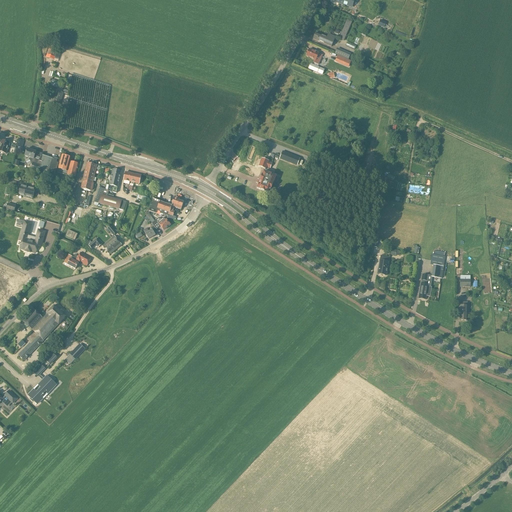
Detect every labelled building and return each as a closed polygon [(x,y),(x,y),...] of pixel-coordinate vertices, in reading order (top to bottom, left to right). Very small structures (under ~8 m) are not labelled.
[(340,0),(339,4),(353,8),(355,0),(340,0)] [(347,20),(339,39),(344,41),(352,22),(347,20)] [(380,20),(378,25),(384,28),(386,22),(380,20)] [(316,33),(313,39),(331,46),(335,37),(328,34),(327,37),(316,33)] [(46,57),(54,60),(59,48),(50,45),(46,57)] [(338,56),(348,60),(348,59),(352,61),(354,56),(350,55),(350,54),(335,47),(332,53),(338,55),(338,56)] [(309,49),(306,56),(315,60),(314,62),(318,64),(322,55),(309,49)] [(349,67),(351,61),(348,60),(338,56),(335,61),(349,67)] [(308,69),(322,75),(325,70),(311,64),(308,69)] [(52,79),(50,86),(58,88),(60,82),(52,79)] [(48,93),(45,101),(53,103),(52,104),(59,106),(63,93),(62,92),(62,91),(58,90),(58,91),(57,91),(55,96),(48,93)] [(3,140),(0,147),(0,151),(6,154),(9,142),(3,140)] [(36,170),(46,174),(54,177),(56,170),(58,163),(56,162),(57,158),(58,159),(41,153),(39,156),(35,155),(36,151),(27,148),(25,156),(30,158),(30,159),(31,163),(32,163),(31,169),(36,170)] [(297,164),(300,158),(283,151),(280,157),(297,164)] [(58,173),(66,175),(71,157),(62,155),(58,169),(59,169),(58,173)] [(262,158),(259,167),(266,169),(267,167),(270,168),(272,164),(269,162),(269,161),(262,158)] [(71,162),(67,175),(76,178),(79,164),(71,162)] [(82,188),(92,190),(94,183),(92,183),(97,165),(87,163),(83,181),(82,188)] [(113,169),(109,185),(112,186),(110,192),(116,193),(118,187),(121,171),(113,169)] [(257,179),(256,183),(259,184),(257,188),(269,193),(271,189),(273,190),(274,186),(273,185),(276,176),(264,171),(260,180),(257,179)] [(134,178),(135,174),(126,172),(123,180),(130,182),(131,177),(134,178)] [(135,174),(134,178),(131,177),(130,182),(139,184),(141,176),(135,174)] [(15,189),(34,194),(35,189),(21,185),(19,190),(15,189)] [(99,187),(95,198),(100,200),(102,195),(104,189),(99,187)] [(15,189),(13,195),(18,196),(18,194),(33,198),(34,194),(15,189)] [(122,201),(107,196),(102,195),(100,200),(99,204),(119,210),(122,201)] [(175,196),(172,204),(174,205),(173,207),(181,210),(184,202),(179,201),(180,198),(175,196)] [(149,208),(149,211),(160,215),(160,213),(168,216),(167,217),(175,220),(176,217),(173,216),(175,212),(173,211),(175,207),(173,207),(174,205),(172,204),(171,205),(153,199),(149,208)] [(8,203),(6,209),(14,212),(16,206),(8,203)] [(155,221),(148,212),(146,214),(147,216),(152,224),(154,225),(156,223),(155,221)] [(158,222),(157,222),(163,230),(171,225),(166,219),(165,220),(164,218),(160,221),(158,222)] [(31,223),(25,222),(20,240),(22,241),(20,248),(26,250),(25,251),(30,253),(30,251),(36,253),(38,246),(41,247),(45,232),(38,230),(36,238),(28,235),(31,223)] [(158,231),(154,226),(150,228),(152,230),(149,232),(147,229),(144,231),(146,234),(149,239),(155,235),(154,234),(158,231)] [(109,227),(106,229),(109,233),(110,232),(113,235),(116,233),(113,228),(109,227)] [(75,240),(78,234),(68,230),(66,236),(75,240)] [(115,236),(103,246),(109,255),(122,245),(115,236)] [(92,243),(90,241),(87,243),(91,249),(96,245),(98,247),(102,244),(97,238),(92,243)] [(70,259),(67,265),(75,269),(78,263),(79,262),(87,266),(91,258),(81,252),(78,257),(75,255),(74,257),(72,256),(71,259),(70,259)] [(377,274),(386,276),(389,257),(381,256),(377,274)] [(433,269),(443,271),(444,262),(434,261),(433,269)] [(433,269),(431,277),(441,278),(443,271),(433,269)] [(422,274),(419,298),(425,300),(428,284),(426,284),(428,275),(422,274)] [(47,314),(32,330),(39,336),(43,340),(58,324),(59,324),(66,317),(54,306),(47,314)] [(34,310),(23,322),(31,329),(42,317),(34,310)] [(39,336),(31,344),(30,343),(18,355),(24,360),(39,345),(43,340),(39,336)] [(77,347),(67,357),(72,362),(82,352),(77,347)] [(48,357),(53,361),(57,357),(52,353),(48,357)] [(41,365),(37,369),(41,373),(45,369),(41,365)] [(37,404),(43,398),(41,396),(42,394),(43,395),(44,394),(43,393),(45,391),(47,393),(52,389),(47,384),(51,380),(47,376),(39,385),(41,387),(36,392),(34,390),(29,396),(37,404)] [(0,402),(1,401),(1,402),(0,401),(1,400),(4,404),(8,399),(13,403),(17,399),(10,391),(9,391),(5,396),(3,398),(0,395),(0,402)]
